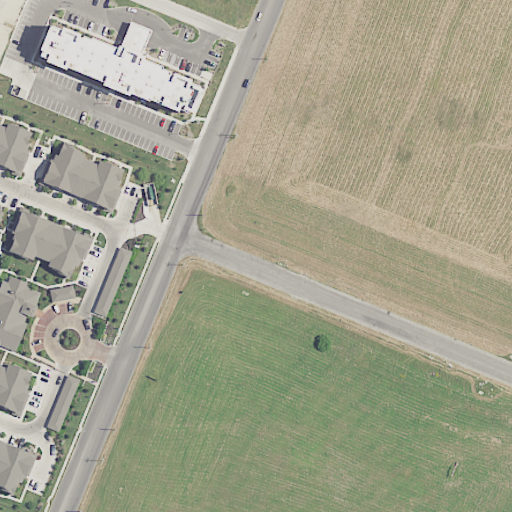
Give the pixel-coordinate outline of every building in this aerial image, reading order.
[(40,55),(42,50),(39,49),(50,24),(62,29),(63,26),(92,38),(92,37),(118,47),(119,45),(145,56),(144,58),(163,66),(162,68),(191,80),(190,83),(202,87),(191,113),(180,108),(179,110),(150,98),(149,100),(130,92),(129,95),(103,84),(104,81),(68,66),(66,69),(46,61),(47,57),(40,55)] [(0,163),(0,125),(7,128),(9,123),(32,133),(25,149),(29,150),(20,172),(0,163)] [(43,180),(53,154),(58,156),(62,144),(84,153),(82,158),(99,165),(101,160),(123,169),(116,186),(120,188),(112,209),(43,180)] [(23,210),(91,238),(81,264),(75,261),(69,276),(52,269),(54,263),(35,255),(32,261),(9,251),(16,236),(13,235),(23,210)] [(131,252),(119,247),(94,313),(106,318),(131,252)] [(0,344),(0,288),(6,274),(30,284),(28,287),(40,292),(35,304),(38,305),(33,316),(27,314),(24,322),(27,323),(16,351),(0,344)] [(50,289),(52,302),(75,298),(73,286),(50,289)] [(0,365),(6,368),(8,363),(32,373),(29,382),(30,382),(27,389),(30,390),(28,394),(31,395),(22,417),(12,413),(13,411),(0,405),(0,365)] [(80,380),(67,375),(46,427),(59,432),(80,380)] [(0,440),(35,454),(24,481),(18,479),(13,494),(0,488),(0,440)]
